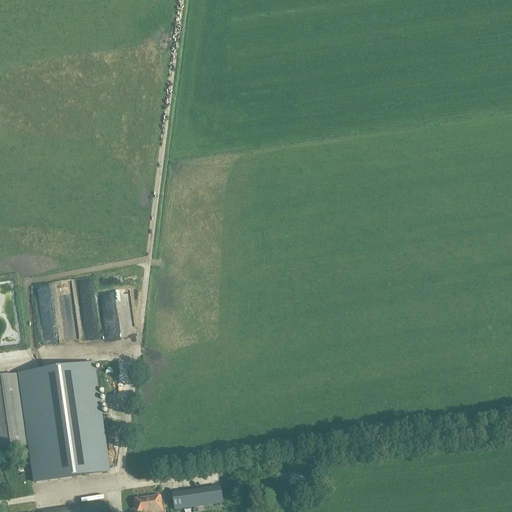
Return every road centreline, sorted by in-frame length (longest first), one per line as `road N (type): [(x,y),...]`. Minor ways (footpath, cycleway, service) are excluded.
road 1 (track): [(511,429),(0,503)]
road 2 (track): [(181,0),(117,486)]
